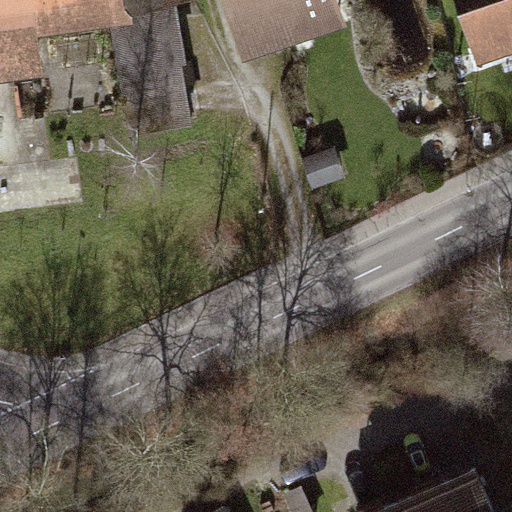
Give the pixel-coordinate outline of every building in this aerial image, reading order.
[(0,0),(0,70),(48,65),(42,10),(40,0),(0,0)] [(40,0),(42,10),(116,1),(132,125),(197,117),(182,0),(40,0)] [(244,0),(260,45),(362,9),(358,0),(244,0)] [(511,0),(477,0),(491,45),(511,38),(511,0)] [(498,511),(482,473),(415,501),(419,511),(498,511)] [(313,511),(306,495),(288,503),(292,511),(313,511)] [(419,511),(415,501),(388,511),(419,511)]
